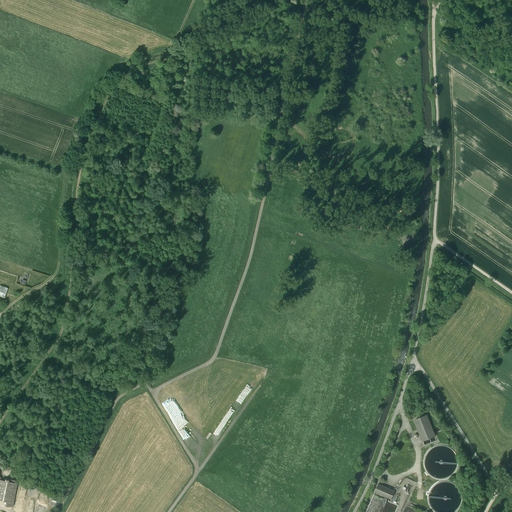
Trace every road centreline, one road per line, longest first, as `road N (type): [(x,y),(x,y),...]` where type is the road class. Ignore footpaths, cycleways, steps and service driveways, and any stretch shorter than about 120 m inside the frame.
road 1 (track): [(0,425),(61,334),(82,173),(108,97),(139,68),(171,61),(168,45),(176,44),(199,0)]
road 2 (track): [(309,0),(254,244),(215,354),(152,391)]
road 3 (track): [(168,45),(122,63),(92,100),(67,161),(56,276),(0,317)]
road 4 (track): [(152,391),(128,353),(138,170)]
road 5 (track): [(435,242),(435,17)]
road 6 (track): [(353,511),(412,358)]
road 7 (track): [(57,511),(114,403),(144,382)]
road 8 (track): [(412,358),(495,493)]
road 9 (track): [(169,511),(198,470),(152,391)]
road 10 (track): [(271,369),(198,470)]
